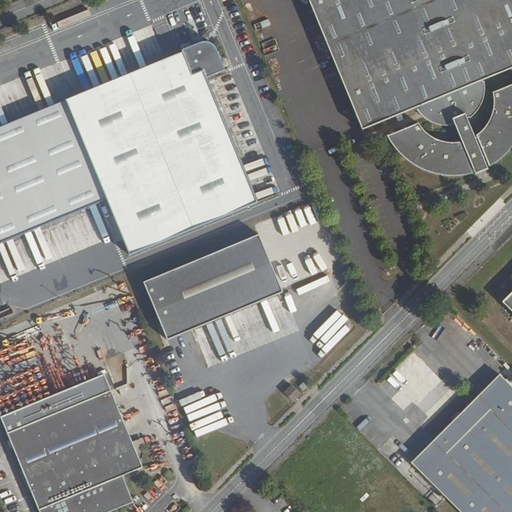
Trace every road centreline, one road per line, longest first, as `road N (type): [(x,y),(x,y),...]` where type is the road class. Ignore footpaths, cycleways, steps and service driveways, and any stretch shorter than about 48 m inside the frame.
road 1 (unknown): [(198,0),(265,139),(281,195),(71,282),(0,281)]
road 2 (tertiary): [(511,213),(211,511)]
road 3 (unknown): [(376,292),(401,267),(402,251),(342,122),(324,109),(298,115)]
road 4 (unknown): [(298,115),(376,292)]
road 5 (unknown): [(251,353),(225,369),(224,389),(266,457)]
road 6 (unknown): [(249,0),(298,115)]
